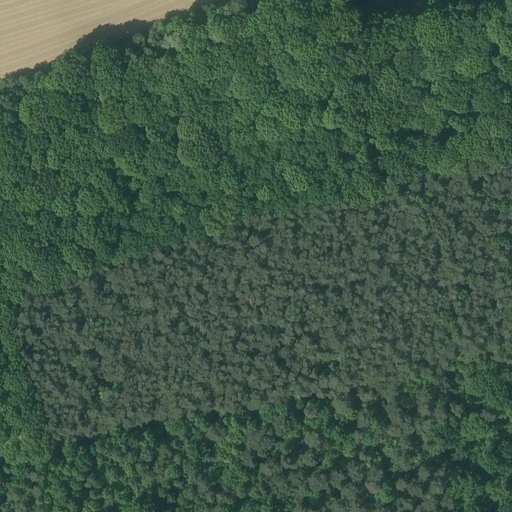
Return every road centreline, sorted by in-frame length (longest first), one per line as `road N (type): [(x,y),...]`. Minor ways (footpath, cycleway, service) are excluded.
road 1 (track): [(0,122),(468,0)]
road 2 (track): [(43,431),(511,345)]
road 3 (track): [(419,165),(460,354)]
road 4 (track): [(364,372),(389,511)]
